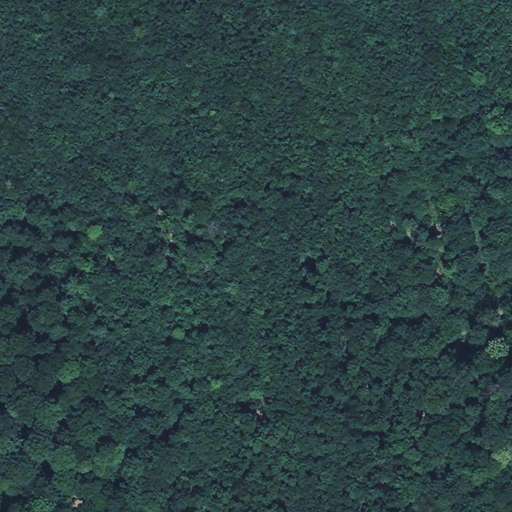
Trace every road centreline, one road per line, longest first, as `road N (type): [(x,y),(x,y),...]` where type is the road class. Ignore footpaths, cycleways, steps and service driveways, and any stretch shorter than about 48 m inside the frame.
road 1 (track): [(511,99),(0,216)]
road 2 (track): [(464,511),(368,132)]
road 3 (track): [(317,143),(286,0)]
